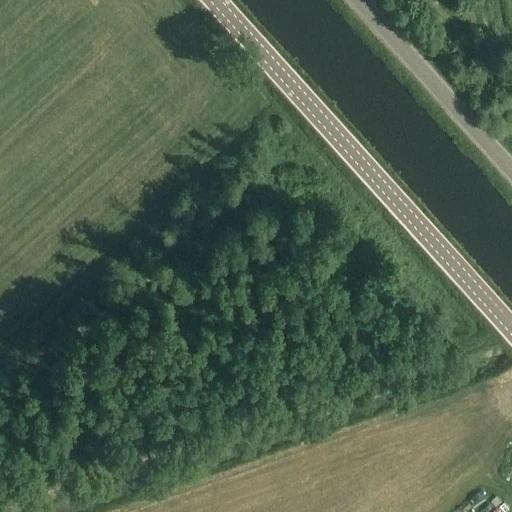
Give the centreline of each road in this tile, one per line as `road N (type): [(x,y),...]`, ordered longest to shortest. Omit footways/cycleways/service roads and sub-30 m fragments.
road 1 (tertiary): [(511,331),(211,0)]
road 2 (unclassified): [(511,170),(358,0)]
